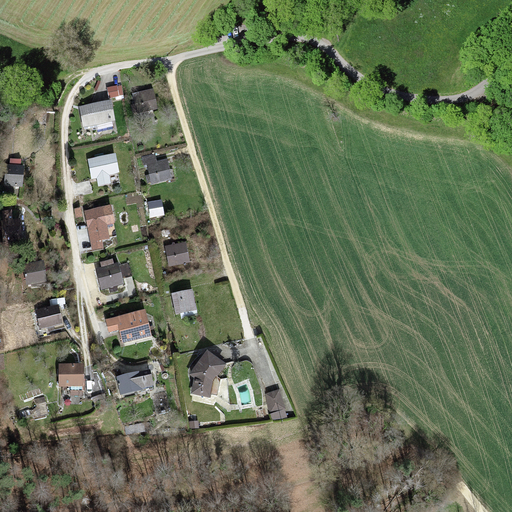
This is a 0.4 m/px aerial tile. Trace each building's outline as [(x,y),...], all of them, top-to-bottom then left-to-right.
[(153,89),(132,94),(136,113),(157,109),(153,89)] [(111,100),(79,106),(83,127),(115,121),(111,100)] [(115,154),(87,160),(91,179),(96,178),(98,186),(111,183),(109,175),(119,173),(115,154)] [(154,156),(145,158),(146,164),(149,163),(153,183),(170,180),(167,161),(156,163),(154,156)] [(25,165),(5,164),(3,186),(23,187),(25,165)] [(161,198),(148,201),(151,218),(165,215),(161,198)] [(111,206),(84,211),(93,250),(104,247),(102,240),(110,238),(107,224),(114,223),(111,206)] [(2,211),(5,248),(22,246),(20,218),(13,219),(12,210),(2,211)] [(186,244),(165,247),(169,266),(189,263),(186,244)] [(23,264),(27,286),(47,283),(43,260),(23,264)] [(102,270),(95,272),(100,292),(122,286),(116,263),(101,267),(102,270)] [(192,292),(173,296),(176,313),(196,310),(192,292)] [(59,305),(36,310),(40,329),(63,324),(59,305)] [(146,310),(104,320),(108,333),(114,332),(117,344),(152,335),(146,310)] [(206,354),(190,374),(193,377),(191,395),(208,397),(209,385),(223,367),(206,354)] [(80,368),(59,369),(59,385),(81,385),(80,368)] [(147,374),(116,380),(120,398),(150,392),(147,374)] [(283,410),(277,393),(265,397),(272,415),(283,410)]
